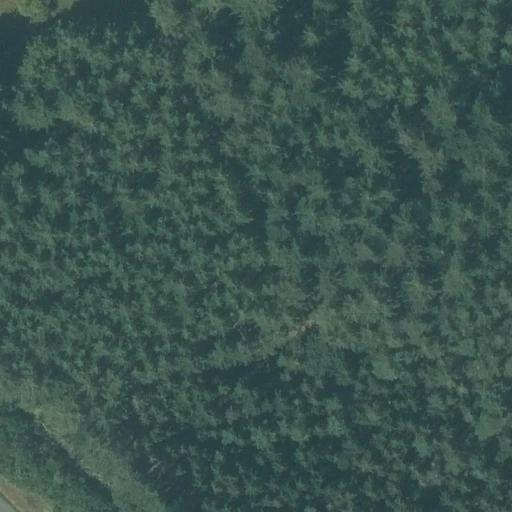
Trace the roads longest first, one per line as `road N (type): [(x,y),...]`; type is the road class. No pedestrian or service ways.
road 1 (track): [(0,54),(91,14),(151,21),(181,77),(284,347),(420,511)]
road 2 (track): [(186,511),(130,452),(137,412),(191,375),(511,272)]
